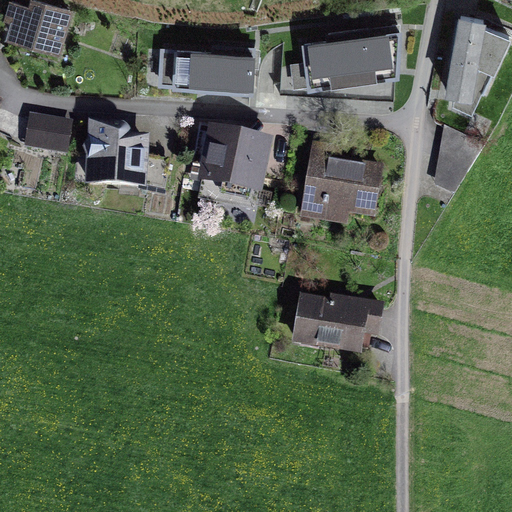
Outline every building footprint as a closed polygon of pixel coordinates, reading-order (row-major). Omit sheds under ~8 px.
[(51,0),(17,0),(6,35),(66,55),(81,10),(51,0)] [(494,21),(459,17),(449,93),(484,98),(494,21)] [(293,93),(407,99),(409,36),(296,31),(293,93)] [(158,33),(154,86),(242,92),(245,38),(158,33)] [(0,131),(10,110),(0,105),(0,131)] [(32,116),(27,149),(70,155),(74,122),(32,116)] [(97,128),(94,187),(154,190),(157,132),(97,128)] [(201,129),(192,183),(273,196),(282,142),(201,129)] [(434,184),(460,191),(473,142),(447,135),(434,184)] [(315,159),(305,218),(352,227),(355,211),(382,216),(390,172),(315,159)] [(308,295),(302,345),(377,354),(380,335),(390,337),(394,307),(357,302),(358,293),(339,291),(337,299),(308,295)]
